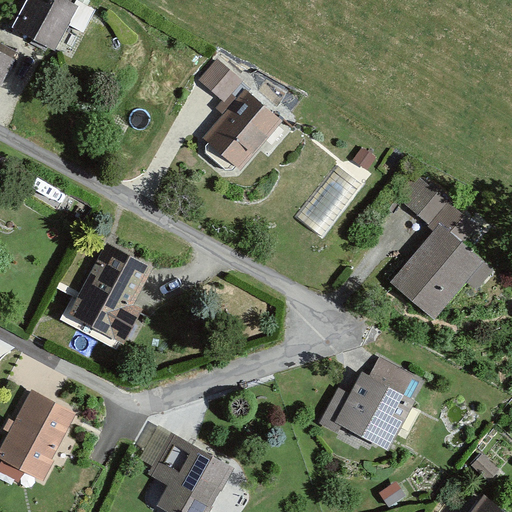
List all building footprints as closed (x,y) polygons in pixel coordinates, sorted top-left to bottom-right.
[(82,6),(71,0),(32,0),(17,28),(58,50),(82,6)] [(18,60),(0,50),(0,86),(3,89),(18,60)] [(290,120),(220,61),(203,81),(226,101),(220,109),(227,115),(207,139),(246,171),(290,120)] [(454,206),(414,178),(399,201),(438,228),(454,206)] [(502,266),(445,220),(396,280),(442,317),(472,280),(484,289),(502,266)] [(157,265),(111,241),(75,312),(132,341),(151,306),(139,300),(157,265)] [(429,380),(383,358),(374,376),(366,372),(355,396),(340,389),(324,424),(346,435),(350,425),(397,447),(429,380)] [(85,414),(35,388),(18,421),(13,418),(6,431),(13,435),(1,457),(6,459),(0,470),(0,474),(25,488),(33,473),(51,482),(62,460),(56,456),(63,443),(68,446),(85,414)] [(213,511),(238,464),(174,432),(152,475),(170,485),(161,503),(177,511),(213,511)] [(511,511),(511,499),(494,487),(475,511),(511,511)]
